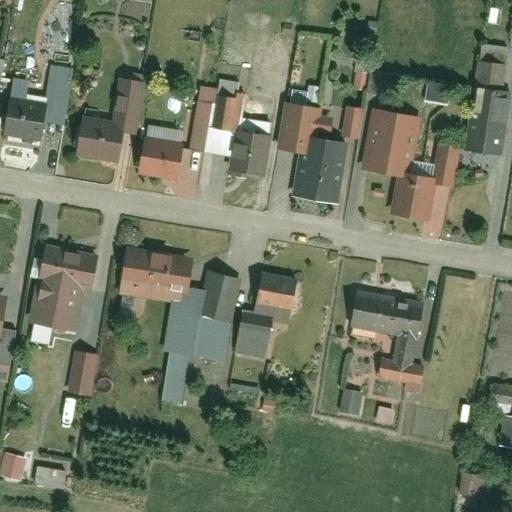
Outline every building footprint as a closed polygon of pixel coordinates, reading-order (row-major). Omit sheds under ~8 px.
[(459,152),(505,159),(511,119),(511,68),(476,63),(459,152)] [(106,129),(66,123),(62,156),(108,164),(111,141),(131,144),(140,87),(114,82),(106,129)] [(44,110),(2,103),(0,116),(0,138),(37,145),(44,110)] [(322,111),(279,105),(269,156),(293,160),(286,205),(334,214),(344,147),(317,143),(322,111)] [(418,121),(367,113),(355,177),(389,183),(383,219),(419,225),(427,178),(408,174),(418,121)] [(227,177),(255,182),(262,138),(235,133),(227,177)] [(154,143),(136,141),(130,176),(172,184),(179,147),(154,143)] [(78,296),(90,297),(98,260),(39,248),(32,285),(41,286),(33,330),(69,338),(78,296)] [(108,289),(182,300),(188,267),(116,253),(108,289)] [(232,327),(239,284),(204,277),(195,319),(232,327)] [(249,307),(290,313),(295,286),(253,279),(249,307)] [(415,350),(423,305),(350,292),(342,337),(415,350)] [(70,358),(62,393),(85,398),(93,362),(70,358)]
